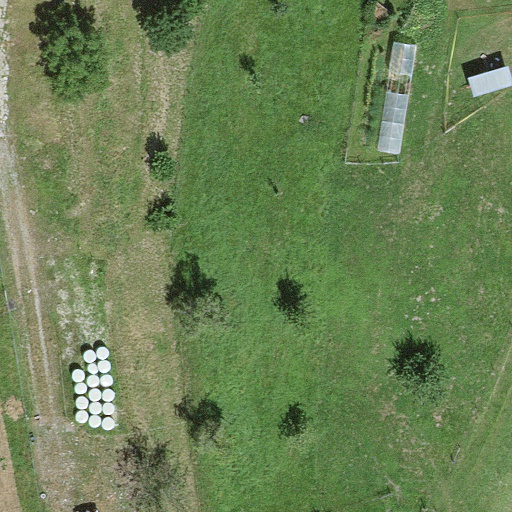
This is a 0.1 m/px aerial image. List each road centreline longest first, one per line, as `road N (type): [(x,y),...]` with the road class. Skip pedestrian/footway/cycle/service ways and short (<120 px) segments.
road 1 (track): [(0,119),(44,440)]
road 2 (track): [(451,511),(511,331)]
